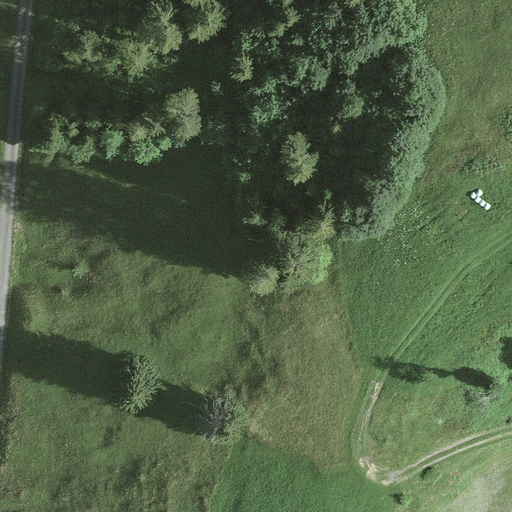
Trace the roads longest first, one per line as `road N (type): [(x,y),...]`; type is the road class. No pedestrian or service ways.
road 1 (track): [(511,235),(426,307),(360,429),(361,467),(381,484),(511,429)]
road 2 (unclassified): [(0,269),(25,0)]
